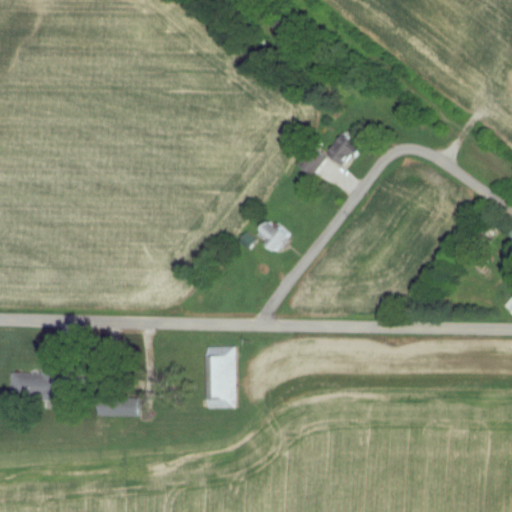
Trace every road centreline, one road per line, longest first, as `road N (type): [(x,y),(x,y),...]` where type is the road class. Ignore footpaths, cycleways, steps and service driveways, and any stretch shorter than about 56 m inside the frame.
road 1 (tertiary): [(0,318),(511,328)]
road 2 (residential): [(264,325),(277,298),(396,152),(445,162),(511,212)]
